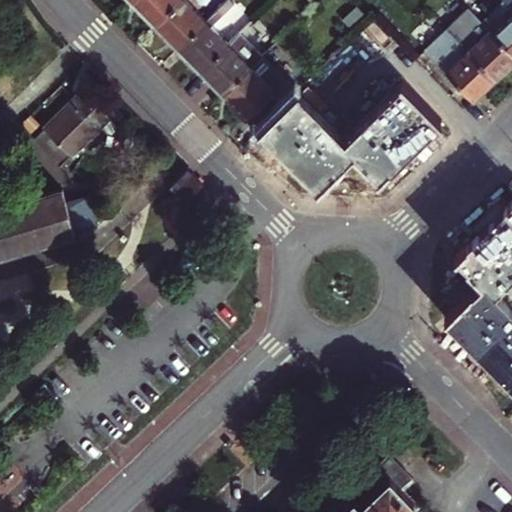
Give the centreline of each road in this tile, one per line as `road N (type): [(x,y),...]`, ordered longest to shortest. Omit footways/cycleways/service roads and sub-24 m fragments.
road 1 (residential): [(61,0),(302,248)]
road 2 (residential): [(105,511),(303,327)]
road 3 (residential): [(383,328),(511,459)]
road 4 (residential): [(511,124),(382,245)]
